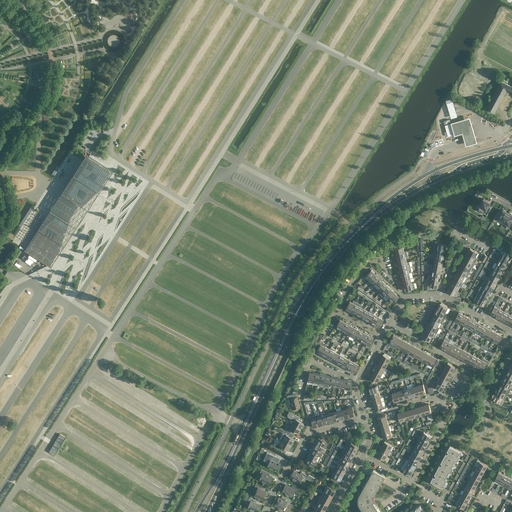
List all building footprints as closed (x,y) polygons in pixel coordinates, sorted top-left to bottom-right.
[(489,103),(485,109),(494,114),(497,109),(502,111),(510,98),(511,95),(511,85),(508,83),(509,82),(503,79),(502,81),(502,80),(501,82),(501,81),(489,103)] [(469,118),(453,123),(456,134),(462,133),(466,145),(477,142),(469,118)] [(456,134),(453,123),(445,125),(448,137),(456,134)] [(69,188),(66,196),(81,205),(97,190),(109,172),(88,158),(69,188)] [(71,170),(74,172),(79,162),(77,160),(71,170)] [(486,216),(490,209),(488,208),(489,205),(481,201),(477,208),(479,209),(478,211),(486,216)] [(499,210),(493,219),(497,222),(499,220),(503,222),(508,213),(505,212),(506,211),(503,210),(502,210),(501,212),(499,210)] [(508,213),(503,222),(507,225),(506,227),(510,229),(511,227),(511,226),(511,215),(511,214),(511,215),(508,213)] [(40,230),(26,252),(49,266),(59,250),(66,229),(65,229),(67,222),(56,215),(40,230)] [(434,248),(445,250),(446,245),(439,243),(439,242),(436,241),(434,248)] [(500,253),(510,258),(511,254),(511,253),(505,250),(506,248),(503,246),(500,253)] [(467,253),(475,257),(478,253),(470,248),(467,253)] [(397,259),(406,257),(405,257),(408,256),(407,251),(404,252),(396,254),(397,259)] [(475,257),(467,253),(465,258),(472,262),(474,263),(477,258),(475,257)] [(510,258),(500,253),(497,257),(500,259),(507,263),(510,258)] [(472,268),(474,263),(472,262),(465,258),(462,263),(472,268)] [(497,264),(505,268),(507,263),(500,259),(497,264)] [(469,273),(472,268),(462,263),(460,267),(469,273)] [(505,268),(497,264),(494,268),(502,273),(505,268)] [(467,277),(469,273),(460,267),(457,272),(467,277)] [(492,273),(499,277),(502,273),(494,268),(492,273)] [(369,280),(375,274),(371,270),(365,276),(369,280)] [(464,282),(467,277),(457,272),(455,277),(462,281),(464,282)] [(492,273),(489,278),(497,282),(499,277),(492,273)] [(376,274),(375,274),(369,280),(373,284),(379,278),(377,276),(378,275),(376,274)] [(452,282),(460,286),(461,287),(464,282),(462,281),(455,277),(452,282)] [(484,281),(494,287),(497,282),(489,278),(487,277),(484,281)] [(381,278),(380,279),(379,278),(373,284),(375,286),(373,287),(375,289),(383,281),(382,281),(383,280),(381,278)] [(380,291),(386,285),(383,281),(375,289),(377,291),(378,289),(380,291)] [(482,286),(484,287),(492,291),(494,287),(484,281),(482,286)] [(460,286),(452,282),(449,286),(457,291),(460,286)] [(405,291),(413,289),(415,288),(414,283),(412,283),(403,285),(405,291)] [(380,291),(379,293),(383,297),(384,295),(390,289),(386,285),(380,291)] [(457,291),(449,286),(447,291),(454,296),(457,291)] [(489,296),(492,291),(484,287),(482,286),(479,291),(481,292),(489,296)] [(388,299),(394,292),(390,289),(384,295),(388,299)] [(479,291),(477,296),(486,301),(489,296),(481,292),(479,291)] [(394,292),(388,299),(392,303),(398,296),(394,292)] [(474,300),(476,302),(484,306),(486,301),(477,296),(474,300)] [(345,309),(350,312),(354,304),(349,301),(345,309)] [(355,314),(359,306),(360,304),(355,302),(354,304),(350,312),(351,312),(351,313),(353,314),(353,313),(355,314)] [(437,308),(445,313),(448,308),(440,303),(437,308)] [(496,304),(495,306),(490,314),(495,316),(499,309),(496,307),(497,305),(496,304)] [(359,317),(360,317),(364,309),(359,306),(355,314),(356,315),(357,316),(358,317),(359,317)] [(445,313),(437,308),(435,313),(445,318),(447,314),(445,313)] [(364,319),(369,312),(364,309),(360,317),(364,319)] [(499,309),(495,316),(500,319),(504,311),(499,309)] [(500,319),(505,321),(509,314),(507,313),(508,310),(505,309),(504,311),(500,319)] [(369,322),(373,314),(369,312),(364,319),(369,322)] [(459,322),(464,315),(459,312),(455,320),(459,322)] [(445,318),(435,313),(432,318),(440,322),(442,323),(445,318)] [(374,324),(378,317),(373,314),(369,322),(370,322),(369,323),(371,324),(372,324),(374,324)] [(464,325),(468,317),(464,315),(459,322),(464,325)] [(377,327),(378,327),(379,327),(383,319),(378,317),(374,324),(375,325),(375,326),(377,327)] [(471,318),(470,319),(468,317),(464,325),(469,328),(474,319),(471,318)] [(440,322),(432,318),(430,323),(437,327),(440,322)] [(340,330),(344,322),(344,321),(342,320),(341,320),(339,319),(335,327),(340,330)] [(476,320),(474,319),(469,328),(474,330),(478,323),(476,321),(476,320)] [(344,322),(340,330),(345,332),(349,325),(347,324),(348,323),(346,322),(345,322),(344,322)] [(439,328),(437,327),(430,323),(428,325),(427,325),(426,326),(427,327),(437,333),(439,328)] [(478,333),(483,325),(478,323),(474,330),(473,332),(475,334),(476,331),(478,333)] [(349,337),(354,327),(349,325),(345,332),(348,334),(347,336),(349,337)] [(482,338),(487,328),(486,327),(486,326),(484,325),(483,325),(478,333),(481,334),(480,336),(482,338)] [(354,327),(349,337),(353,339),(354,337),(354,338),(359,330),(357,329),(357,328),(355,327),(354,328),(354,327)] [(437,333),(427,327),(424,332),(434,337),(437,333)] [(488,338),(492,330),(492,329),(491,328),(490,329),(487,328),(482,338),(484,339),(485,336),(488,338)] [(359,330),(354,338),(357,339),(356,341),(358,342),(359,340),(363,332),(363,331),(361,330),(360,331),(359,330)] [(493,341),(497,333),(492,330),(488,338),(493,341)] [(364,343),(368,335),(363,332),(359,340),(364,343)] [(434,337),(424,332),(422,337),(432,342),(434,337)] [(497,333),(493,341),(498,343),(502,336),(497,333)] [(368,335),(364,343),(366,344),(365,346),(369,348),(371,343),(370,343),(373,338),(372,337),(373,336),(371,335),(370,336),(368,335)] [(394,345),(398,337),(393,335),(389,342),(394,345)] [(399,348),(403,340),(398,337),(394,345),(399,348)] [(444,350),(445,350),(449,342),(444,339),(440,347),(442,348),(442,349),(444,350)] [(403,340),(399,348),(404,350),(408,343),(403,340)] [(319,353),(321,354),(325,347),(326,344),(320,341),(318,345),(319,345),(316,352),(317,352),(316,353),(318,354),(319,353)] [(449,342),(445,350),(449,352),(454,345),(449,342)] [(408,343),(404,350),(409,353),(413,345),(408,343)] [(454,355),(458,347),(459,345),(454,343),(454,345),(449,352),(454,355)] [(409,353),(413,355),(417,348),(413,345),(409,353)] [(321,354),(322,355),(322,356),(324,357),(325,356),(325,357),(330,349),(325,347),(321,354)] [(458,347),(454,355),(459,357),(463,350),(458,347)] [(413,355),(418,358),(422,350),(417,348),(413,355)] [(325,357),(326,357),(326,358),(328,359),(328,358),(330,359),(334,352),(330,349),(325,357)] [(418,358),(423,360),(427,353),(425,352),(425,351),(423,350),(423,351),(422,350),(418,358)] [(464,360),(468,352),(463,350),(459,357),(464,360)] [(330,359),(332,360),(332,361),(333,362),(334,362),(335,362),(339,354),(334,352),(330,359)] [(468,352),(464,360),(468,363),(473,355),(468,352)] [(423,360),(428,363),(432,356),(427,353),(423,360)] [(335,362),(335,363),(337,364),(338,364),(340,365),(344,357),(339,354),(335,362)] [(383,354),(380,359),(388,363),(390,358),(383,354)] [(473,355),(468,363),(473,365),(477,357),(473,355)] [(428,363),(432,366),(433,366),(437,358),(432,356),(428,363)] [(340,365),(344,367),(349,359),(344,357),(340,365)] [(473,365),(478,368),(482,360),(477,357),(473,365)] [(483,370),(487,363),(488,363),(489,361),(483,358),(482,360),(478,368),(483,370)] [(353,362),(349,359),(344,367),(349,370),(353,362)] [(380,359),(378,364),(385,368),(388,363),(380,359)] [(358,365),(353,362),(349,370),(354,372),(358,365)] [(445,367),(453,372),(455,367),(448,363),(445,367)] [(378,364),(375,368),(383,373),(385,368),(378,364)] [(442,372),(450,376),(453,372),(445,367),(442,372)] [(375,368),(372,373),(380,377),(383,373),(375,368)] [(440,377),(447,381),(450,376),(442,372),(440,377)] [(377,382),(380,377),(372,373),(370,378),(369,380),(371,381),(372,380),(377,382)] [(503,379),(511,384),(511,381),(511,378),(506,375),(505,377),(504,376),(503,379)] [(437,382),(445,386),(446,384),(447,384),(448,382),(447,381),(440,377),(437,382)] [(510,389),(511,387),(509,386),(511,384),(503,379),(501,384),(510,389)] [(445,386),(437,382),(435,387),(442,391),(445,386)] [(508,394),(510,389),(501,384),(499,386),(498,386),(497,388),(498,389),(508,394)] [(369,388),(370,393),(379,391),(377,385),(372,387),(371,385),(368,386),(369,388)] [(498,389),(495,394),(505,399),(508,394),(498,389)] [(288,405),(291,404),(292,409),(300,407),(297,397),(293,398),(292,394),(287,396),(288,399),(287,400),(288,405)] [(493,399),(498,401),(497,403),(502,405),(505,399),(495,394),(493,399)] [(289,422),(300,428),(303,423),(296,419),(298,416),(289,411),(287,415),(288,417),(291,419),(290,419),(289,421),(289,422)] [(323,413),(320,413),(323,424),(328,423),(326,414),(325,412),(323,413)] [(318,426),(323,424),(320,413),(315,415),(318,426)] [(309,417),(310,419),(312,427),(318,426),(315,415),(309,417)] [(287,425),(284,430),(289,433),(290,430),(297,434),(300,428),(291,423),(290,427),(287,425)] [(282,440),(291,445),(294,439),(289,436),(290,434),(289,433),(284,430),(278,427),(276,429),(282,433),(279,438),(282,440)] [(424,432),(421,437),(430,441),(432,436),(424,432)] [(59,434),(49,452),(55,455),(65,437),(59,434)] [(318,437),(315,442),(323,446),(326,441),(318,437)] [(427,446),(430,441),(421,437),(418,441),(427,446)] [(288,451),(291,445),(282,440),(280,443),(276,444),(275,443),(273,446),(282,451),(284,448),(288,451)] [(351,443),(351,442),(349,440),(347,443),(349,445),(348,447),(355,452),(358,447),(351,443)] [(385,441),(382,446),(389,450),(392,445),(385,441)] [(424,451),(427,446),(418,441),(416,446),(424,451)] [(320,451),(323,446),(315,442),(314,442),(313,444),(314,445),(313,447),(320,451)] [(462,452),(450,445),(447,450),(446,451),(459,458),(462,452)] [(353,456),(354,454),(355,454),(356,453),(355,452),(348,447),(346,446),(343,451),(353,456)] [(382,446),(379,451),(387,455),(389,450),(382,446)] [(416,446),(413,451),(422,455),(424,451),(416,446)] [(318,456),(320,451),(313,447),(312,449),(311,449),(310,451),(310,452),(318,456)] [(342,453),(344,454),(342,457),(350,461),(351,461),(352,459),(352,458),(353,456),(343,451),(342,453)] [(384,460),(387,455),(379,451),(377,456),(384,460)] [(413,451),(411,456),(419,460),(422,455),(413,451)] [(455,464),(459,458),(446,451),(445,452),(446,453),(443,458),(455,464)] [(310,452),(308,456),(315,461),(318,456),(310,452)] [(277,471),(280,464),(275,461),(277,459),(269,455),(266,460),(269,461),(267,466),(277,471)] [(317,462),(315,461),(308,456),(305,461),(313,465),(314,463),(315,464),(317,463),(317,462)] [(411,456),(408,460),(417,465),(419,460),(411,456)] [(339,458),(338,460),(347,466),(349,464),(350,464),(351,462),(350,461),(342,457),(341,459),(339,458)] [(452,470),(455,464),(443,458),(441,462),(440,462),(440,463),(452,470)] [(404,464),(406,465),(414,470),(417,465),(408,460),(406,459),(404,464)] [(337,462),(339,463),(337,466),(345,471),(347,466),(338,460),(337,462)] [(487,466),(480,462),(477,460),(474,465),(485,471),(487,466)] [(449,476),(452,470),(440,463),(439,464),(440,464),(437,469),(449,476)] [(411,475),(414,470),(406,465),(403,470),(411,475)] [(477,466),(475,471),(482,475),(485,471),(474,465),(477,466)] [(334,468),(333,470),(342,475),(345,471),(337,466),(336,469),(334,468)] [(268,484),(272,477),(267,475),(269,472),(261,469),(259,474),(261,475),(259,480),(268,484)] [(374,469),(368,480),(360,493),(359,496),(358,499),(358,501),(359,502),(359,504),(360,507),(364,511),(380,511),(372,500),(385,476),(374,469)] [(446,481),(449,476),(437,469),(435,474),(434,473),(433,474),(446,481)] [(294,470),(289,477),(298,483),(303,476),(312,482),(314,478),(309,474),(308,476),(301,471),(300,474),(294,470)] [(332,472),(334,473),(332,476),(340,480),(341,480),(342,478),(341,477),(342,475),(333,470),(332,472)] [(479,480),(482,475),(475,471),(472,476),(479,480)] [(494,480),(499,482),(503,475),(498,472),(494,480)] [(433,482),(435,483),(437,484),(439,485),(441,487),(443,487),(446,481),(433,474),(433,475),(433,476),(431,481),(433,482)] [(508,477),(503,475),(499,482),(504,485),(508,477)] [(477,485),(479,480),(472,476),(469,481),(477,485)] [(464,484),(467,485),(474,490),(477,485),(469,481),(467,479),(464,484)] [(262,499),(265,491),(262,490),(264,487),(256,483),(254,486),(258,488),(254,495),(262,499)] [(299,488),(294,485),(292,484),(290,487),(285,485),(281,491),(291,496),(294,490),(297,492),(299,488)] [(464,490),(472,494),(474,490),(467,485),(464,490)] [(327,486),(324,490),(333,495),(335,490),(327,486)] [(324,490),(322,495),(330,500),(333,495),(324,490)] [(462,495),(469,499),(472,494),(464,490),(462,495)] [(322,495),(319,500),(327,505),(330,500),(322,495)] [(469,499),(462,495),(459,500),(467,504),(469,499)] [(289,504),(291,500),(284,496),(282,499),(279,497),(275,505),(283,509),(287,503),(289,504)] [(255,511),(256,511),(260,505),(256,503),(257,500),(250,497),(248,500),(250,501),(247,508),(255,511)] [(325,509),(327,505),(319,500),(316,505),(325,509)] [(467,504),(459,500),(456,505),(464,509),(467,504)]
